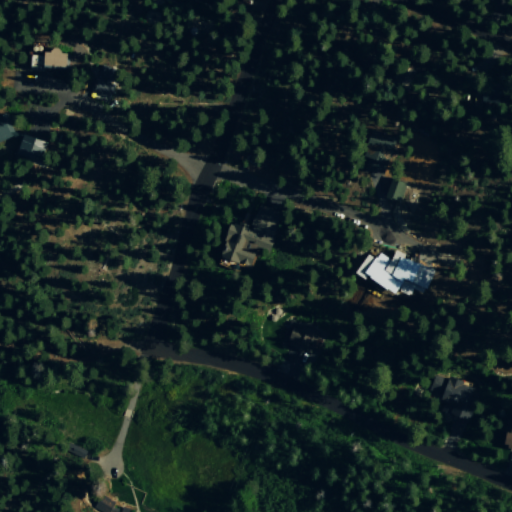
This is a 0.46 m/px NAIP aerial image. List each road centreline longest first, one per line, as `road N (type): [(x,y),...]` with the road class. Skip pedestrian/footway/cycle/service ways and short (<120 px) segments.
road 1 (residential): [(153,344),(302,389),(511,484)]
road 2 (residential): [(153,344),(185,232),(275,0)]
road 3 (residential): [(383,228),(208,169)]
road 4 (residential): [(208,169),(59,92)]
